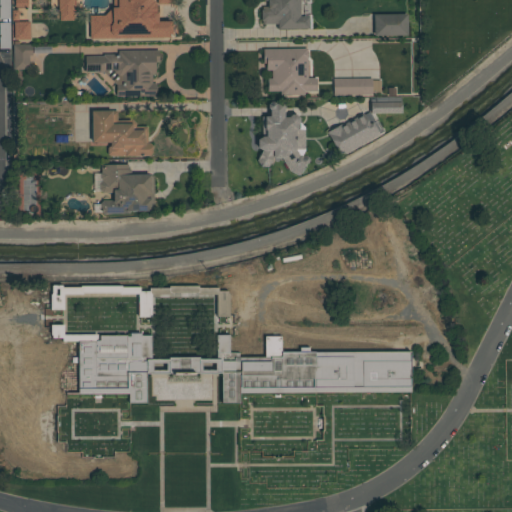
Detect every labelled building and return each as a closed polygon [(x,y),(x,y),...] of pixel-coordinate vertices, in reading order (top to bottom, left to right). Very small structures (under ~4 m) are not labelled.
[(0,0),(9,0),(9,19),(0,19),(0,0)] [(74,21),(74,0),(58,0),(58,21),(74,21)] [(89,39),(172,38),(172,21),(157,21),(157,5),(175,5),(174,0),(114,0),(114,7),(107,7),(108,15),(89,16),(89,39)] [(262,0),(263,5),(260,5),(261,24),(277,24),(277,30),(309,29),(309,15),(305,15),(305,3),(311,3),(310,0),(262,0)] [(373,14),(373,36),(407,36),(407,15),(373,14)] [(10,48),(0,48),(0,22),(10,22),(10,48)] [(13,22),(29,22),(29,38),(13,39),(13,22)] [(13,45),(32,45),(32,56),(29,56),(29,69),(13,69),(13,45)] [(263,49),(263,71),(268,71),(268,94),(317,94),(317,78),(308,78),(307,49),(263,49)] [(84,56),(85,73),(112,73),(113,92),(156,91),(156,82),(154,82),(154,63),(159,63),(158,50),(117,51),(117,55),(84,56)] [(333,79),(333,95),(380,95),(380,79),(333,79)] [(401,113),(401,102),(370,103),(370,114),(401,113)] [(303,157),(303,116),(284,116),(284,105),(268,105),(269,117),(262,117),(262,138),(258,138),(258,167),(270,167),(270,158),(303,157)] [(91,112),(92,143),(107,143),(108,157),(152,156),(152,144),(147,144),(147,125),(117,126),(117,111),(91,112)] [(327,132),(338,156),(383,134),(377,120),(369,124),(365,114),(327,132)] [(128,165),(100,165),(99,193),(113,194),(112,201),(105,201),(104,212),(152,213),(152,175),(128,175),(128,165)] [(229,288),(170,287),(170,297),(210,298),(210,316),(211,316),(211,334),(216,334),(217,316),(229,316),(229,288)] [(137,292),(138,317),(150,317),(150,292),(137,292)] [(100,336),(100,341),(79,342),(79,395),(129,394),(129,404),(147,404),(147,374),(222,375),(222,404),(240,404),(241,394),(411,392),(411,352),(281,353),(281,357),(240,358),(240,354),(230,353),(230,335),(217,335),(217,360),(151,360),(152,336),(100,336)]
